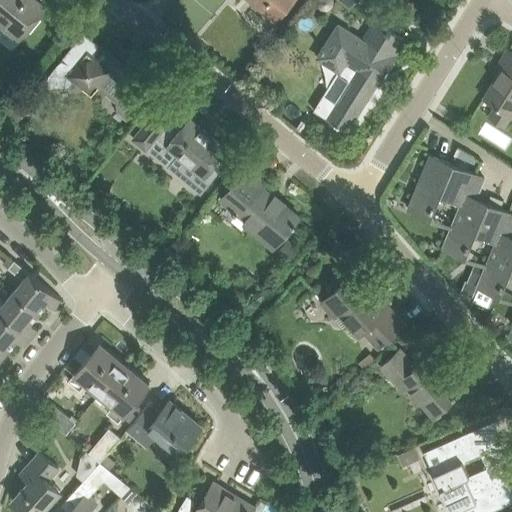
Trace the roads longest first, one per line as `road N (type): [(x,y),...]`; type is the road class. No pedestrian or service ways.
road 1 (tertiary): [(322,511),(295,434),(259,376),(125,261)]
road 2 (residential): [(353,205),(111,0)]
road 3 (residential): [(95,297),(188,371),(223,409),(232,429),(228,445),(265,469)]
road 4 (residential): [(353,205),(485,0)]
road 5 (residential): [(511,381),(353,205)]
road 6 (residential): [(0,454),(27,382),(95,297)]
road 7 (tertiary): [(125,261),(0,154)]
road 8 (residential): [(0,215),(95,297)]
